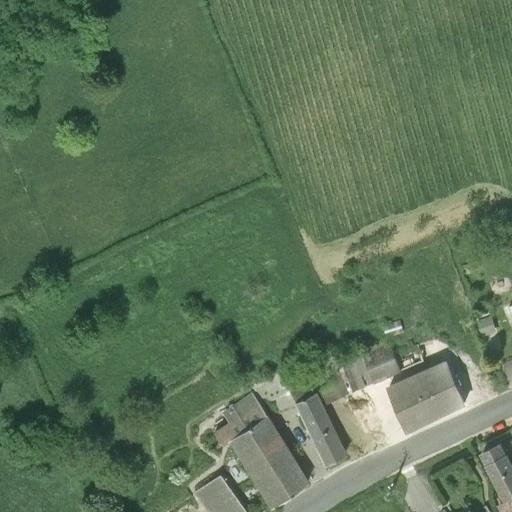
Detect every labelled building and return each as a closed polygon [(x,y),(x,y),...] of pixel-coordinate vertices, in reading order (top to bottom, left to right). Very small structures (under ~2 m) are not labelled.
[(490,317),(476,322),(481,338),(495,333),(490,317)] [(399,321),(382,326),(386,338),(403,332),(399,321)] [(335,383),(341,397),(373,383),(373,385),(382,381),(407,431),(462,404),(464,404),(444,363),(436,366),(432,356),(424,359),(417,345),(391,352),(385,342),(327,365),(335,383)] [(319,406),(313,394),(308,382),(287,392),(324,466),(344,456),(319,406)] [(313,394),(319,406),(341,397),(335,383),(313,394)] [(227,423),(213,432),(222,446),(227,443),(270,508),(307,484),(248,396),(233,406),(232,404),(228,407),(229,408),(221,413),(227,423)] [(499,511),(511,511),(511,472),(498,445),(481,454),(508,507),(499,511)] [(244,511),(220,476),(195,493),(207,511),(244,511)]
